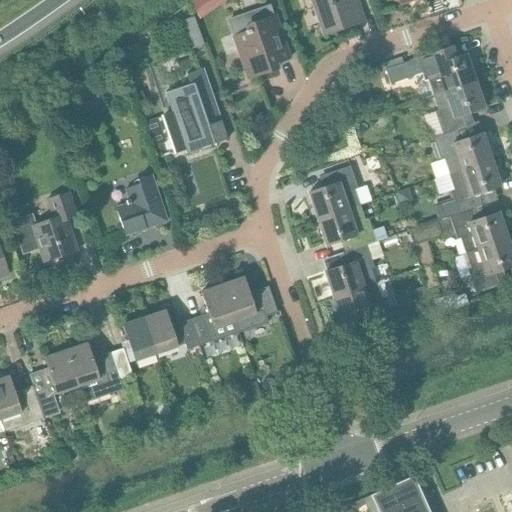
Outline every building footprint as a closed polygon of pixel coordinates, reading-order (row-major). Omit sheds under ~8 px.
[(206,0),(193,0),(200,15),(211,7),(206,0)] [(310,0),(323,35),(365,21),(357,0),(310,0)] [(270,6),(229,20),(249,79),(277,69),(275,64),(289,59),(274,15),(270,6)] [(194,17),(180,22),(189,50),(203,45),(194,17)] [(427,80),(432,95),(475,81),(466,54),(455,58),(451,46),(385,69),(390,84),(421,74),(424,81),(427,80)] [(172,113),(163,116),(176,152),(184,149),(186,153),(214,144),(212,138),(226,134),(203,68),(186,74),(189,84),(165,93),(172,113)] [(434,112),(442,134),(456,130),(466,126),(462,115),(484,107),(475,81),(432,95),(437,111),(434,112)] [(460,141),(456,130),(442,134),(432,137),(440,160),(443,159),(448,174),(491,160),(482,133),(460,141)] [(398,140),(389,142),(391,151),(401,148),(398,140)] [(393,153),(384,155),(386,164),(395,161),(393,153)] [(454,202),(435,209),(438,220),(473,209),(482,206),(478,194),(494,188),(500,186),(491,160),(448,174),(454,190),(451,191),(454,202)] [(317,220),(360,205),(355,190),(358,189),(350,166),(326,174),(330,186),(308,193),(317,220)] [(116,208),(125,235),(167,221),(151,175),(137,180),(139,184),(125,189),(130,203),(116,208)] [(405,190),(395,193),(399,206),(409,203),(405,190)] [(31,216),(13,222),(16,230),(23,253),(41,247),(46,262),(75,252),(65,221),(77,217),(68,192),(47,199),(53,218),(34,225),(31,216)] [(360,205),(317,220),(326,246),(348,238),(352,250),(342,253),(375,242),(368,219),(365,220),(360,205)] [(460,238),(465,253),(507,239),(498,212),(476,220),(473,209),(438,220),(408,231),(413,246),(454,232),(457,239),(460,238)] [(511,252),(507,239),(465,253),(470,269),(467,270),(475,292),(498,284),(495,273),(511,266),(511,252)] [(324,272),(333,298),(376,284),(371,269),(374,268),(366,245),(376,242),(375,242),(342,253),(346,265),(324,272)] [(243,277),(222,285),(234,321),(238,332),(266,323),(265,317),(277,313),(268,286),(265,287),(255,291),(257,294),(250,297),(243,277)] [(376,284),(333,298),(342,325),(356,320),(364,317),(368,329),(392,321),(407,316),(403,304),(388,309),(387,306),(384,298),(381,299),(376,284)] [(238,332),(234,321),(222,285),(201,292),(208,313),(189,319),(198,346),(238,332)] [(453,294),(433,301),(436,310),(437,314),(443,312),(466,305),(466,304),(465,300),(463,295),(454,298),(453,294)] [(429,300),(417,305),(421,315),(421,317),(434,313),(433,311),(429,300)] [(198,346),(189,319),(171,326),(165,310),(144,318),(156,354),(184,344),(186,350),(198,346)] [(128,363),(156,354),(144,318),(122,325),(129,346),(111,352),(120,379),(131,375),(128,363)] [(123,389),(120,379),(111,352),(92,359),(87,343),(66,351),(78,387),(83,403),(84,403),(84,402),(123,389)] [(30,371),(34,382),(35,385),(33,385),(44,418),(58,413),(52,393),(56,392),(56,394),(78,387),(66,351),(44,358),(49,374),(45,375),(42,368),(32,372),(31,371),(30,371)] [(298,368),(278,375),(283,390),(303,383),(298,368)] [(0,421),(3,431),(44,418),(33,385),(14,392),(9,376),(0,378),(0,421)] [(255,381),(243,385),(249,402),(252,401),(261,398),(255,381)] [(388,511),(422,497),(413,476),(362,499),(368,511),(388,511)] [(388,511),(429,511),(422,497),(388,511)]
